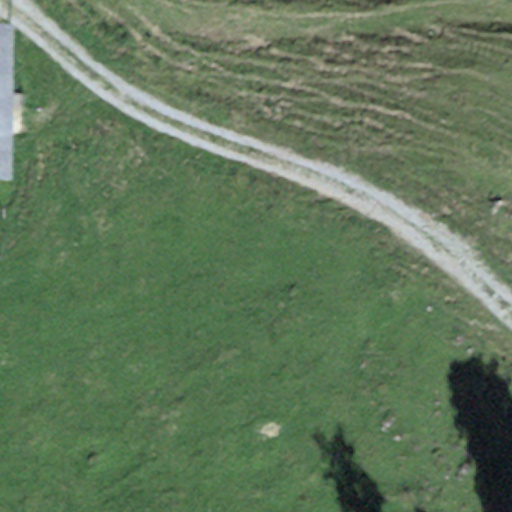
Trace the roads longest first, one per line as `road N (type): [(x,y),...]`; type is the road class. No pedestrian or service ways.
road 1 (track): [(511,316),(379,211),(138,108),(0,2)]
road 2 (track): [(142,0),(268,27),(511,7)]
